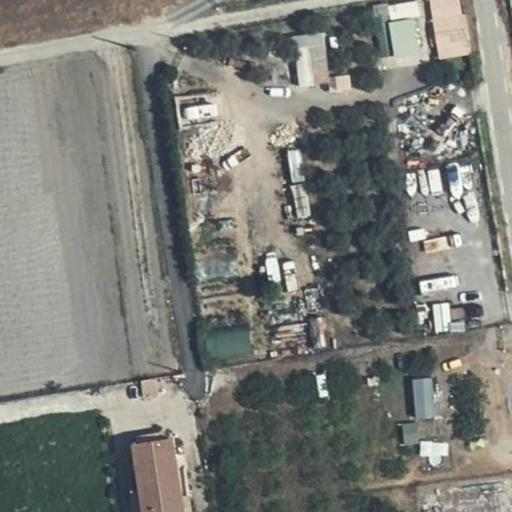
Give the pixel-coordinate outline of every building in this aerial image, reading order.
[(422,55),(422,17),(391,17),(391,3),(379,3),(380,55),(422,55)] [(470,40),(466,16),(435,21),(438,46),(470,40)] [(315,68),(332,66),(328,30),(298,33),(303,84),(317,82),(315,68)] [(470,40),(438,46),(441,59),(472,53),(470,40)] [(436,375),(416,376),(419,416),(439,414),(436,375)] [(144,390),(159,387),(157,379),(143,381),(144,390)] [(159,387),(144,390),(145,398),(160,395),(159,387)] [(185,511),(184,497),(174,437),(134,443),(141,489),(144,511),(185,511)] [(144,511),(141,489),(131,491),(134,511),(144,511)] [(192,511),(191,495),(184,497),(185,511),(192,511)]
